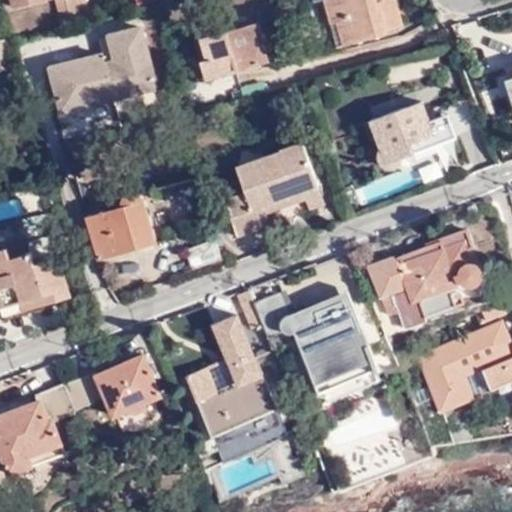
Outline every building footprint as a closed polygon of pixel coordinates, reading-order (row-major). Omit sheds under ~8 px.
[(72,20),(67,0),(56,0),(61,22),(72,20)] [(87,0),(67,0),(72,20),(91,16),(87,0)] [(137,0),(139,9),(158,4),(157,0),(137,0)] [(383,28),(401,23),(394,0),(322,0),(329,28),(337,26),(341,44),(384,33),(383,28)] [(264,64),(260,48),(265,47),(258,24),(198,41),(209,79),(264,64)] [(337,26),(329,28),(333,45),(341,44),(337,26)] [(106,54),(52,67),(63,113),(60,114),(63,126),(116,113),(112,98),(155,88),(141,28),(102,36),(106,54)] [(511,29),(494,36),(506,68),(511,65),(511,29)] [(264,64),(269,62),(265,47),(260,48),(264,64)] [(267,74),(241,81),(243,93),(270,86),(267,74)] [(406,153),(408,160),(423,155),(421,148),(437,142),(423,101),(371,119),(380,146),(378,148),(377,152),(376,156),(377,160),(379,163),(383,166),(385,167),(389,168),(393,167),(396,165),(399,162),(401,159),(402,155),(406,153)] [(264,205),(304,192),(307,200),(308,204),(322,199),(301,140),(235,164),(243,189),(225,195),(240,235),(270,225),(267,215),(264,205)] [(138,191),(134,190),(132,191),(129,193),(126,195),(124,199),(123,203),(124,206),(88,217),(100,260),(160,244),(148,199),(147,197),(145,194),(142,192),(138,191)] [(264,205),(267,215),(307,200),(304,192),(264,205)] [(193,269),(222,258),(217,237),(186,249),(193,269)] [(393,256),(370,265),(382,295),(386,293),(392,310),(398,307),(406,327),(428,319),(426,313),(454,301),(465,298),(458,280),(465,277),(466,277),(469,279),(473,279),(476,277),(479,275),(481,272),(481,269),(481,265),(479,262),(476,260),(473,259),(466,239),(402,263),(399,258),(393,256)] [(42,294),(45,302),(71,295),(60,258),(36,265),(29,242),(0,250),(0,303),(1,306),(42,294)] [(251,328),(263,323),(257,308),(248,288),(236,293),(251,328)] [(5,319),(46,306),(45,302),(42,294),(1,306),(5,319)] [(263,323),(264,326),(278,321),(282,329),(283,329),(287,331),(291,332),(295,331),(311,372),(369,347),(351,301),(335,307),(333,302),(298,317),(291,312),(284,297),(257,308),(263,323)] [(511,330),(511,318),(506,306),(476,315),(484,333),(422,363),(437,395),(417,403),(435,445),(459,440),(449,413),(511,383),(511,337),(509,339),(507,334),(511,330)] [(237,380),(218,389),(208,366),(189,374),(213,435),(277,409),(271,393),(238,315),(215,324),(237,380)] [(378,369),(369,347),(311,372),(320,393),(378,369)] [(143,354),(90,376),(99,400),(107,396),(114,413),(129,408),(131,408),(133,409),(136,410),(140,409),(142,407),(144,404),(145,400),(159,395),(143,354)] [(82,378),(63,386),(73,408),(92,399),(82,378)] [(29,394),(0,406),(0,452),(8,473),(59,453),(39,399),(32,401),(29,394)] [(277,409),(213,435),(218,445),(280,417),(277,409)] [(272,451),(223,467),(232,492),(280,476),(272,451)]
